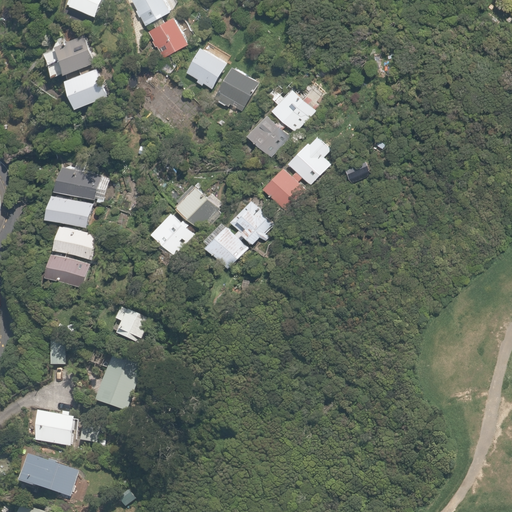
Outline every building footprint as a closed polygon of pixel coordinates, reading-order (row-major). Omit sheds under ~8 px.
[(67,0),(67,1),(95,15),(102,0),(67,0)] [(174,0),(131,0),(145,26),(179,8),(174,0)] [(180,17),(149,30),(161,58),(191,45),(180,17)] [(95,62),(83,35),(44,52),(55,76),(64,72),(65,75),(95,62)] [(228,57),(200,44),(186,72),(214,86),(228,57)] [(98,68),(67,78),(76,106),(107,96),(98,68)] [(260,83),(233,68),(217,95),(244,111),(260,83)] [(294,87),(273,109),(297,132),(318,111),(294,87)] [(267,112),(247,136),(271,156),(291,133),(267,112)] [(317,146),(308,139),(288,162),(314,184),(334,161),(329,156),(332,152),(320,142),(317,146)] [(103,178),(65,162),(56,183),(94,200),(103,178)] [(294,174),(284,165),(263,188),(285,210),(307,187),(300,180),(303,176),(297,171),(294,174)] [(197,180),(176,205),(201,226),(222,201),(197,180)] [(94,203),(54,190),(47,214),(86,227),(94,203)] [(247,235),(255,244),(263,237),(267,241),(273,235),(269,231),(277,223),(252,198),(204,244),(229,269),(250,249),(241,241),(247,235)] [(174,208),(151,232),(176,256),(199,233),(174,208)] [(100,236),(61,223),(52,247),(92,260),(100,236)] [(91,262),(52,251),(45,276),(84,287),(91,262)] [(154,323),(124,306),(116,321),(123,325),(118,334),(141,347),(154,323)] [(67,344),(50,344),(50,365),(67,365),(67,344)] [(142,372),(112,361),(98,401),(128,411),(142,372)] [(63,411),(62,416),(39,412),(35,441),(71,445),(75,417),(70,417),(70,412),(63,411)] [(79,473),(30,457),(22,481),(71,498),(79,473)]
